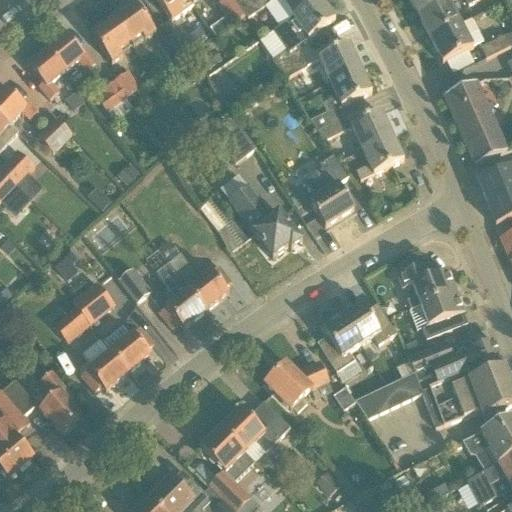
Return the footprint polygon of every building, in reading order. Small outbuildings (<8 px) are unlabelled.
[(154,0),(171,24),(194,8),(191,5),(187,0),(154,0)] [(233,2),(231,0),(227,0),(217,7),(233,28),(246,19),(240,11),(233,1),(233,2)] [(240,11),(256,0),(235,0),(233,1),(240,11)] [(248,22),(270,6),(265,0),(256,0),(240,11),(246,19),(248,22)] [(278,0),(293,21),(320,2),(318,0),(278,0)] [(408,0),(420,20),(449,5),(446,0),(408,0)] [(464,0),(469,8),(484,0),(464,0)] [(309,43),(335,24),(320,2),(293,21),(309,43)] [(431,43),(461,27),(449,5),(420,20),(431,43)] [(145,43),(156,36),(136,8),(114,23),(133,50),(144,42),(145,43)] [(227,33),(233,28),(225,19),(220,23),(227,33)] [(483,44),(472,22),(461,28),(461,27),(431,43),(443,65),(442,65),(443,67),(473,51),(472,49),(483,44)] [(112,67),(123,59),(122,58),(133,50),(114,23),(92,39),(112,67)] [(81,56),(67,39),(48,54),(66,76),(77,67),(85,76),(94,68),(83,54),(81,56)] [(186,58),(197,50),(189,39),(178,47),(186,58)] [(486,63),(511,50),(506,39),(480,51),(486,63)] [(331,87),(361,73),(349,48),(319,62),(331,87)] [(278,73),(302,60),(295,49),(272,62),(278,73)] [(172,67),(183,60),(176,50),(165,57),(172,67)] [(51,104),(60,97),(52,88),(66,76),(48,54),(28,70),(43,88),(39,91),(51,104)] [(284,84),(308,71),(302,60),(278,73),(284,84)] [(361,73),(331,87),(337,101),(322,108),(326,116),(310,124),(317,135),(317,134),(343,123),(338,112),(342,110),(372,97),(361,73)] [(127,102),(141,92),(129,75),(115,85),(127,102)] [(127,103),(127,102),(115,85),(102,94),(105,97),(97,103),(108,118),(127,103)] [(475,170),(507,156),(476,86),(444,100),(475,170)] [(22,106),(6,91),(0,97),(0,119),(9,129),(21,116),(30,124),(39,115),(26,103),(22,106)] [(140,94),(135,108),(147,112),(152,98),(140,94)] [(77,95),(66,104),(74,114),(85,106),(77,95)] [(362,155),(392,141),(381,117),(351,131),(362,155)] [(0,156),(18,137),(9,129),(0,119),(0,156)] [(53,158),(73,139),(56,122),(37,141),(53,158)] [(348,134),(343,123),(317,134),(317,135),(324,146),(348,134)] [(236,167),(256,153),(240,132),(226,142),(220,147),(236,167)] [(361,185),(393,170),(404,165),(392,141),(362,155),(369,170),(356,176),(361,185)] [(0,172),(0,173),(18,190),(32,175),(36,172),(17,154),(0,172)] [(334,159),(333,159),(325,165),(320,168),(323,173),(306,184),(317,202),(310,206),(325,231),(354,213),(339,188),(349,182),(334,159)] [(511,197),(511,169),(478,184),(487,207),(511,197)] [(126,172),(119,179),(128,188),(135,182),(126,172)] [(32,203),(18,190),(0,173),(0,208),(0,209),(2,208),(14,219),(21,211),(23,214),(32,203)] [(249,191),(248,192),(228,206),(273,263),(289,251),(291,254),(302,245),(279,215),(271,221),(249,191)] [(496,230),(511,222),(511,197),(487,207),(495,228),(496,230)] [(104,198),(95,207),(102,214),(111,205),(104,198)] [(214,200),(200,211),(218,235),(230,258),(248,244),(214,200)] [(511,236),(501,242),(501,243),(511,266),(511,236)] [(55,272),(67,286),(80,276),(73,269),(81,262),(74,255),(55,272)] [(419,255),(405,260),(411,274),(424,269),(419,255)] [(200,284),(180,259),(169,268),(206,315),(229,297),(225,292),(231,287),(218,269),(200,284)] [(183,333),(206,315),(169,268),(157,277),(177,303),(160,317),(172,333),(179,328),(183,333)] [(431,281),(427,268),(424,269),(411,274),(397,279),(403,293),(413,289),(418,300),(407,305),(411,313),(421,309),(421,310),(455,296),(447,275),(431,281)] [(133,273),(130,275),(119,284),(118,285),(137,308),(152,296),(133,273)] [(95,288),(72,308),(75,311),(90,330),(114,309),(95,288)] [(427,344),(452,334),(448,323),(464,317),(455,296),(421,310),(429,329),(422,332),(427,344)] [(367,315),(362,307),(342,320),(361,349),(373,342),(378,350),(396,338),(377,308),(367,315)] [(69,348),(90,330),(75,311),(53,330),(69,348)] [(337,377),(355,365),(349,357),(361,349),(342,320),(323,333),(327,341),(317,347),(337,377)] [(128,378),(151,359),(147,354),(154,348),(141,332),(111,356),(128,378)] [(493,344),(452,360),(447,347),(421,357),(410,361),(408,362),(410,365),(414,377),(431,370),(438,388),(480,372),(483,379),(504,371),(493,344)] [(416,345),(405,350),(410,361),(421,357),(416,345)] [(106,396),(128,378),(111,356),(81,379),(95,396),(101,391),(106,396)] [(327,385),(319,367),(295,378),(286,368),(266,388),(290,412),(291,411),(298,417),(307,408),(301,401),(310,393),(327,385)] [(421,394),(423,398),(436,433),(480,416),(483,423),(511,411),(511,391),(504,371),(483,379),(480,372),(438,388),(421,394)] [(61,437),(81,420),(69,405),(72,401),(51,376),(40,385),(53,400),(39,412),(61,437)] [(421,394),(414,377),(404,382),(413,402),(423,398),(421,394)] [(402,408),(413,402),(404,382),(401,384),(392,388),(402,408)] [(2,395),(24,420),(36,409),(14,384),(2,395)] [(391,413),(402,408),(392,388),(381,393),(391,413)] [(345,393),(333,400),(343,415),(355,407),(345,393)] [(379,418),(391,413),(381,393),(370,399),(379,418)] [(30,427),(24,420),(2,395),(0,396),(0,473),(8,483),(32,462),(14,441),(30,427)] [(368,424),(379,418),(370,399),(356,406),(368,424)] [(278,421),(264,435),(241,413),(221,432),(245,457),(255,447),(265,456),(289,432),(278,421)] [(483,477),(511,459),(511,421),(461,447),(469,461),(474,462),(483,477)] [(229,511),(242,511),(251,503),(235,486),(244,477),(235,467),(245,457),(221,432),(200,452),(224,476),(209,490),(229,511)] [(511,511),(511,459),(483,477),(465,486),(479,511),(511,493),(511,494),(511,499),(493,511),(511,511)] [(403,475),(393,482),(399,493),(410,486),(403,475)] [(440,481),(421,492),(429,506),(448,495),(440,481)] [(188,501),(173,485),(170,482),(149,503),(158,511),(204,511),(211,505),(202,495),(199,491),(188,501)] [(158,511),(149,503),(139,511),(158,511)]
